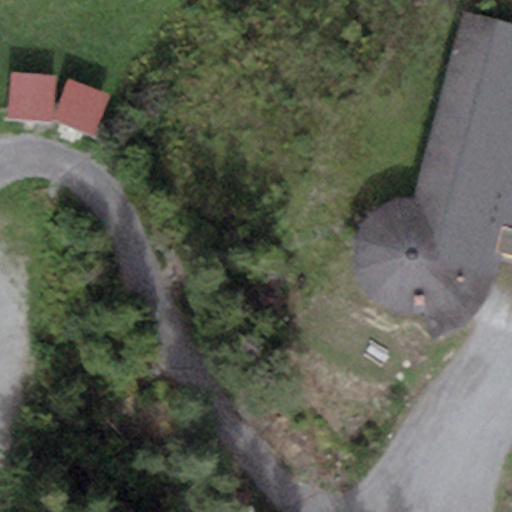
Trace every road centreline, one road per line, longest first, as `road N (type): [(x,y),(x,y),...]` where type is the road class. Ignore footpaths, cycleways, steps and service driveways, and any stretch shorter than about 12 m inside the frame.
road 1 (track): [(0,157),(30,154),(67,164),(95,185),(236,454),(288,511)]
road 2 (track): [(393,511),(412,434),(511,322)]
